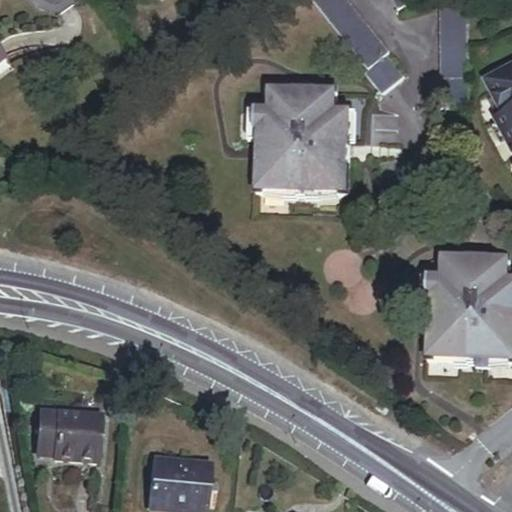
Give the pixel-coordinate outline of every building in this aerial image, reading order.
[(389,55),(345,0),(310,0),(367,73),(364,75),(381,98),(404,80),(386,57),(389,55)] [(422,1),(421,0),(389,0),(396,14),(422,1)] [(468,10),(439,10),(441,112),(469,112),(468,10)] [(511,62),(486,75),(494,91),(503,109),(496,112),(494,113),(497,117),(505,135),(511,148),(511,62)] [(503,109),(494,91),(487,95),(496,112),(503,109)] [(337,97),(268,94),(268,115),(254,114),(253,134),(258,134),(256,199),(288,200),(289,195),(317,196),(317,200),(348,201),(350,163),(341,162),(342,148),(350,149),(351,127),(345,127),(346,116),(336,116),(337,97)] [(505,135),(497,117),(490,121),(498,138),(505,135)] [(350,149),(342,148),(341,162),(350,163),(350,149)] [(511,265),(443,261),(441,282),(427,281),(426,302),(431,302),(428,366),(460,368),(461,363),(488,364),(488,369),(511,369),(511,284),(510,284),(511,265)] [(101,430),(41,426),(39,454),(57,455),(55,469),(55,472),(97,476),(101,430)] [(57,455),(39,454),(38,468),(55,469),(57,455)] [(206,511),(211,474),(154,467),(147,511),(206,511)]
